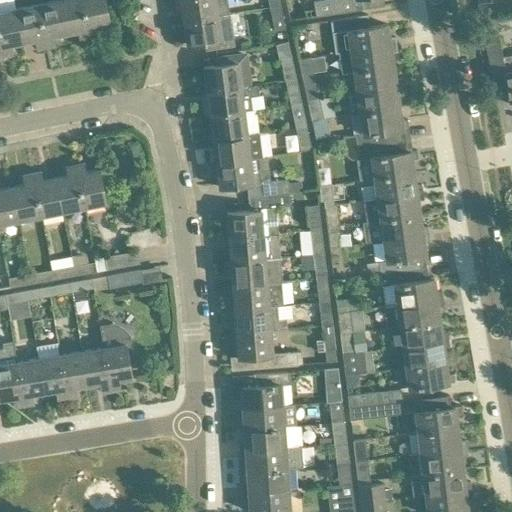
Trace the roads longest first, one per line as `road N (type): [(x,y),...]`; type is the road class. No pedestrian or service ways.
road 1 (residential): [(197,423),(162,102),(0,135)]
road 2 (unclassified): [(511,432),(465,164)]
road 3 (residential): [(0,454),(197,423)]
road 4 (unclassified): [(465,164),(435,0)]
